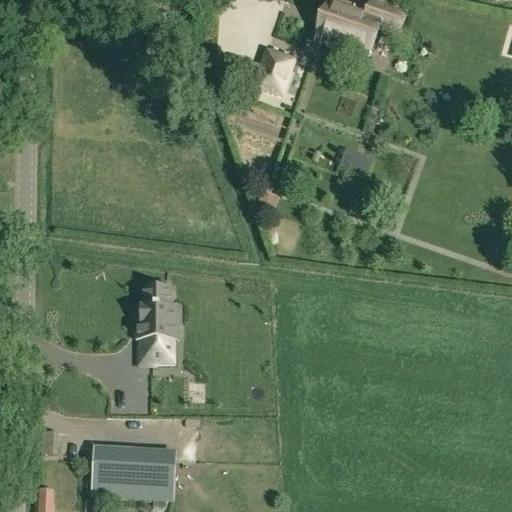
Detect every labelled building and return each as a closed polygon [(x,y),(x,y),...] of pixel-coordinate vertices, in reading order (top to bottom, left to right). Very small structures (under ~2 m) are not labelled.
[(399,35),(409,9),(383,0),(374,0),(370,11),(338,0),(330,0),(316,42),(369,61),(380,28),(399,35)] [(282,97),(295,61),(268,52),(262,69),(236,60),(230,79),(282,97)] [(260,195),(254,211),(271,217),(276,201),(260,195)] [(136,326),(136,343),(143,343),(143,348),(139,348),(139,368),(157,368),(157,365),(172,365),(172,343),(178,343),(178,309),(170,309),(170,290),(167,290),(167,286),(148,286),(148,290),(144,290),(144,309),(140,309),(141,326),(136,326)] [(128,451),(95,449),(92,499),(125,501),(174,504),(177,454),(128,450),(128,451)]
